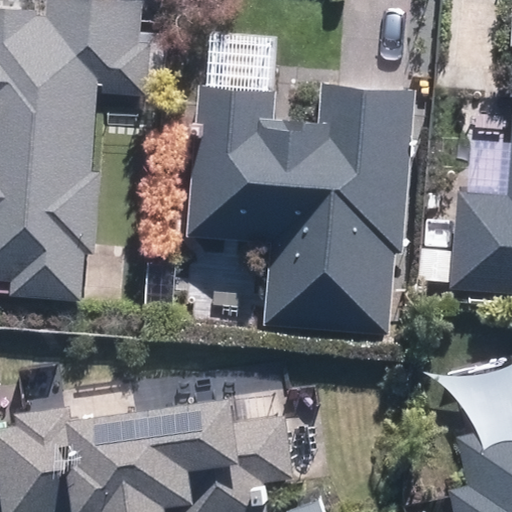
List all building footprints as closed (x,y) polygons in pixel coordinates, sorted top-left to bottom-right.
[(105,248),(109,81),(159,82),(160,0),(65,0),(65,15),(36,14),(36,1),(0,0),(0,272),(25,273),(24,303),(88,305),(90,247),(105,248)] [(405,328),(420,81),(325,75),(323,111),(284,109),(287,72),(206,67),(196,232),(275,237),(270,319),(405,328)] [(511,188),(464,186),(460,288),(511,290),(511,188)] [(511,511),(511,374),(464,386),(485,470),(451,478),(459,511),(511,511)] [(294,393),(5,418),(13,511),(91,511),(114,510),(114,511),(258,511),(267,511),(264,481),(301,478),(294,393)]
